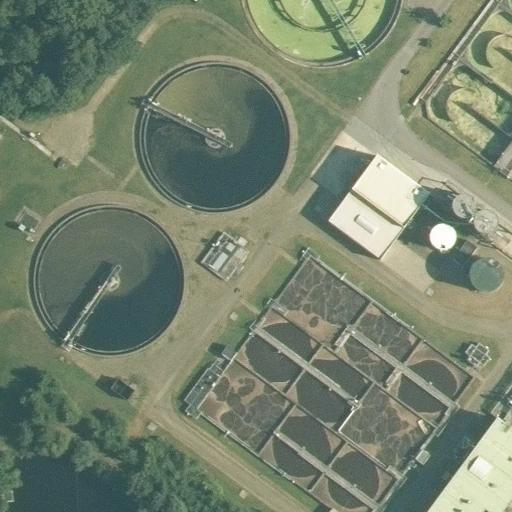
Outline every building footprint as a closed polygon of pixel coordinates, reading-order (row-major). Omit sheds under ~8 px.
[(377,158),(328,224),(380,262),(429,196),(377,158)] [(470,194),(464,195),(457,201),(455,209),(458,215),(463,219),(472,220),(480,215),(482,208),(481,201),(476,196),(470,194)] [(496,206),(489,207),(483,213),(481,221),(484,227),(489,231),(498,232),(505,227),(508,220),(506,213),(502,208),(496,206)] [(453,218),(446,219),(439,226),(438,234),(440,240),(445,244),(454,245),(462,240),(464,233),(463,225),(458,220),(453,218)] [(226,277),(247,249),(222,231),(201,259),(226,277)] [(477,249),(467,241),(453,260),(463,268),(477,249)] [(489,265),(481,266),(473,271),(470,277),(470,286),(474,292),(480,296),(489,297),(496,294),(501,288),(503,279),(500,272),(496,268),(489,265)] [(511,430),(497,420),(428,511),(502,511),(511,499),(511,430)]
